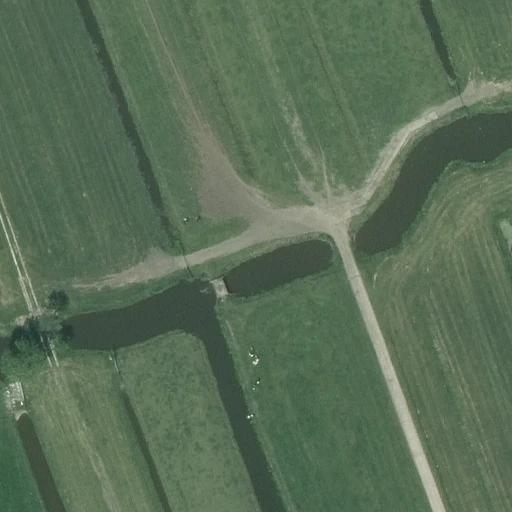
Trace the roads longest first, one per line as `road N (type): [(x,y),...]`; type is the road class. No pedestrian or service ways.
road 1 (track): [(0,318),(132,293),(168,271),(333,215),(363,198),(400,142),(450,106),(511,87)]
road 2 (track): [(0,210),(110,511)]
road 3 (track): [(333,215),(440,511)]
